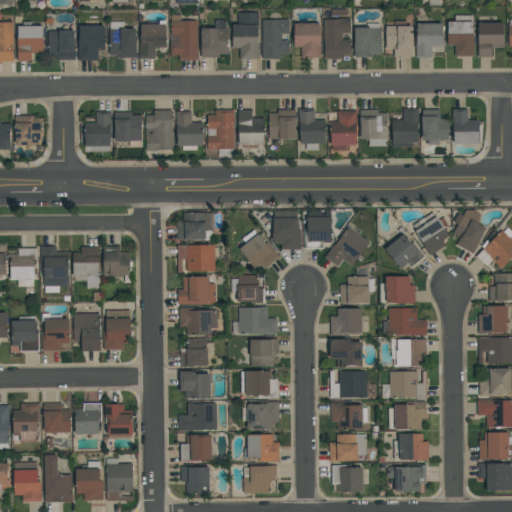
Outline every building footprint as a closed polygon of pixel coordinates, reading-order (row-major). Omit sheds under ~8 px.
[(237,12),(258,12),(258,28),(258,45),(258,59),(239,59),(239,48),(231,48),(231,37),(232,37),(232,25),(237,25),(237,12)] [(197,20),(197,60),(178,60),(178,55),(169,55),(169,44),(170,44),(170,14),(180,14),(180,20),(197,20)] [(474,56),(454,56),(454,45),(447,45),(447,33),(447,22),(454,22),(454,15),(472,15),(472,33),(473,33),(473,42),(474,42),(474,56)] [(323,18),(339,18),(350,18),(350,33),(342,33),(342,39),(351,39),(351,53),(342,53),(342,58),(324,58),(324,43),(323,43),(323,18)] [(288,19),(288,34),(281,34),(281,40),(288,40),(289,54),(281,54),(281,59),(262,59),(262,20),(279,20),(279,19),(288,19)] [(227,28),(227,50),(228,50),(228,54),(219,54),(219,57),(201,57),(201,28),(215,28),(215,20),(226,20),(226,28),(227,28)] [(412,26),(412,57),(393,57),(393,49),(385,49),(385,26),(394,26),(394,21),(406,21),(406,26),(412,26)] [(0,22),(13,22),(13,43),(12,43),(12,62),(0,62),(0,22)] [(109,55),(109,29),(110,29),(110,22),(123,22),(123,28),(135,28),(136,58),(118,58),(118,55),(109,55)] [(504,22),(504,48),(492,48),(492,57),(477,57),(477,22),(504,22)] [(293,47),(293,23),(319,23),(319,35),(320,35),(320,58),(300,58),(300,47),(293,47)] [(354,57),(354,27),(366,27),(366,23),(379,23),(379,28),(381,28),(381,54),(373,54),(373,57),(354,57)] [(442,46),(432,46),(432,58),(415,58),(415,44),(416,44),(416,35),(417,35),(417,23),(441,23),(441,35),(442,35),(442,46)] [(165,24),(165,36),(166,36),(166,48),(154,48),(154,58),(139,58),(139,42),(139,36),(140,36),(140,24),(165,24)] [(97,49),(97,60),(77,61),(77,46),(78,46),(78,38),(79,38),(79,25),(104,25),(104,49),(97,49)] [(17,61),(17,38),(17,26),(42,26),(42,38),(43,38),(43,53),(31,53),(31,61),(17,61)] [(47,57),(47,30),(74,30),(74,59),(56,59),(56,57),(47,57)] [(418,108),(418,122),(417,122),(417,143),(412,143),(412,147),(392,147),(392,135),(391,135),(391,119),(402,119),(402,108),(418,108)] [(467,108),(467,120),(478,120),(478,142),(453,142),(453,134),(452,134),(452,122),(451,122),(451,108),(467,108)] [(251,109),(251,117),(263,117),(263,145),(238,145),(238,124),(237,124),(237,109),(251,109)] [(268,139),(268,113),(277,113),(277,112),(277,109),(295,109),(295,139),(268,139)] [(314,109),(314,119),(325,119),(325,143),(318,143),(318,150),(305,150),(305,143),(300,143),(300,136),(298,136),(298,115),(297,115),(297,109),(314,109)] [(440,109),(440,119),(448,119),(448,140),(439,140),(439,145),(428,145),(428,140),(421,140),(421,122),(421,116),(422,116),(422,109),(440,109)] [(172,110),(172,127),(173,127),(173,150),(157,150),(145,150),(145,139),(145,115),(153,115),(153,110),(172,110)] [(234,110),(234,149),(232,149),(232,157),(218,157),(218,149),(217,149),(217,150),(207,150),(207,115),(214,115),(214,110),(234,110)] [(330,122),(337,122),(337,110),(356,110),(356,122),(355,122),(355,145),(348,145),(348,150),(331,150),(331,145),(330,145),(330,122)] [(385,146),(368,146),(368,139),(360,139),(360,123),(359,123),(359,110),(377,110),(377,113),(386,113),(386,139),(385,139),(385,146)] [(84,151),(84,123),(95,123),(95,111),(111,111),(111,116),(110,116),(110,128),(110,146),(108,146),(108,151),(84,151)] [(176,146),(176,117),(175,117),(175,111),(191,111),(191,122),(202,122),(202,146),(196,146),(196,150),(181,150),(181,146),(176,146)] [(113,112),(132,112),(132,115),(140,115),(140,141),(140,147),(129,147),(129,141),(114,141),(114,129),(113,129),(113,112)] [(14,115),(33,115),(33,118),(42,118),(42,123),(41,123),(41,145),(31,145),(15,145),(15,135),(14,135),(14,115)] [(9,149),(0,149),(0,123),(9,123),(9,149)] [(457,245),(473,254),(486,229),(476,223),(480,215),(468,208),(463,217),(459,214),(454,223),(458,225),(453,234),(461,238),(457,245)] [(297,219),(297,239),(301,239),(301,250),(276,250),(276,246),(272,246),(272,218),(283,218),(283,212),(294,212),(294,219),(297,219)] [(213,213),(213,230),(205,230),(205,240),(177,240),(177,222),(184,222),(184,213),(213,213)] [(305,250),(323,250),(323,243),(332,243),(332,218),(308,217),(308,230),(305,230),(305,250)] [(443,241),(449,237),(437,217),(414,232),(430,256),(446,246),(443,241)] [(325,258),(348,227),(370,243),(353,266),(344,259),(337,267),(325,258)] [(502,231),(511,241),(511,257),(501,269),(493,261),(490,264),(495,270),(492,273),(476,257),(502,231)] [(259,235),(264,241),(266,239),(281,258),(263,272),(259,266),(255,270),(239,250),(259,235)] [(426,257),(414,241),(411,243),(405,235),(386,249),(401,269),(408,264),(412,269),(426,257)] [(215,245),(215,271),(186,271),(186,260),(182,260),(182,274),(177,274),(177,245),(215,245)] [(68,286),(59,286),(59,292),(44,292),(44,286),(43,286),(43,266),(40,266),(40,246),(56,246),(56,251),(68,251),(68,264),(68,286)] [(103,246),(119,246),(119,252),(129,252),(129,275),(122,275),(122,277),(115,277),(115,276),(103,276),(103,246)] [(80,254),(80,247),(99,247),(99,267),(98,267),(98,277),(97,277),(97,287),(86,287),(86,277),(72,277),(72,254),(80,254)] [(36,248),(36,264),(34,264),(34,280),(33,280),(33,286),(17,286),(17,280),(10,280),(10,253),(17,253),(17,248),(36,248)] [(489,287),(495,287),(495,274),(511,274),(511,302),(489,302),(489,287)] [(258,276),(258,285),(264,284),(265,303),(250,303),(250,302),(236,302),(236,297),(239,297),(238,276),(258,276)] [(348,277),(369,276),(370,305),(340,306),(339,285),(348,285),(347,276),(348,277)] [(215,304),(215,284),(209,284),(208,277),(183,277),(183,289),(178,289),(178,304),(215,304)] [(410,277),(410,286),(415,286),(415,304),(385,304),(385,277),(410,277)] [(479,315),(483,315),(483,306),(508,306),(508,334),(479,334),(479,315)] [(268,307),(268,319),(276,319),(276,334),(238,335),(238,307),(268,307)] [(211,329),(217,329),(217,311),(199,311),(199,308),(179,309),(179,328),(185,328),(186,335),(211,335),(211,329)] [(338,308),(338,317),(331,317),(331,336),(362,336),(362,309),(338,308)] [(388,308),(416,308),(416,320),(427,320),(427,335),(388,335),(388,308)] [(103,350),(103,331),(105,331),(105,311),(130,311),(130,343),(122,343),(122,350),(103,350)] [(8,338),(0,338),(0,313),(8,313),(8,338)] [(68,343),(61,343),(61,350),(42,350),(42,331),(44,331),(44,321),(41,321),(41,313),(49,313),(49,319),(68,319),(68,343)] [(81,351),(81,342),(73,342),(73,314),(99,314),(99,329),(99,351),(81,351)] [(18,316),(34,316),(34,320),(36,320),(36,333),(38,333),(38,352),(19,352),(19,346),(11,346),(11,320),(18,320),(18,316)] [(279,354),(279,338),(249,338),(250,367),(274,367),(274,354),(279,354)] [(511,364),(511,338),(479,338),(479,364),(511,364)] [(208,366),(207,355),(213,355),(213,343),(207,343),(206,339),(188,340),(188,349),(180,349),(181,367),(208,366)] [(348,339),(329,339),(329,360),(338,360),(338,367),(362,367),(362,342),(348,342),(348,339)] [(426,340),(426,358),(418,358),(418,366),(397,366),(397,340),(426,340)] [(511,369),(511,394),(499,394),(499,396),(479,396),(479,369),(511,369)] [(427,371),(427,399),(388,400),(388,371),(418,370),(418,384),(423,384),(423,371),(427,371)] [(210,374),(210,398),(185,399),(185,392),(178,392),(178,372),(194,371),(194,375),(210,374)] [(271,371),(271,380),(277,380),(278,398),(257,398),(257,395),(242,396),(242,372),(271,371)] [(367,372),(368,399),(330,399),(330,371),(334,371),(334,384),(339,384),(339,372),(367,372)] [(511,400),(511,427),(487,427),(487,416),(478,416),(478,400),(511,400)] [(279,402),(279,421),(272,422),(273,430),(247,430),(247,404),(261,404),(261,402),(279,402)] [(338,423),(338,430),(362,430),(362,406),(350,406),(350,402),(330,403),(330,423),(338,423)] [(426,402),(426,418),(421,418),(421,430),(395,430),(395,405),(408,405),(408,402),(426,402)] [(20,443),(20,435),(13,435),(13,410),(20,410),(20,403),(39,403),(39,422),(37,422),(37,443),(20,443)] [(62,403),(62,409),(70,409),(70,432),(43,432),(43,417),(42,417),(42,403),(62,403)] [(101,403),(101,422),(99,422),(99,434),(74,434),(74,410),(83,410),(83,403),(101,403)] [(217,403),(217,431),(178,432),(178,415),(189,415),(189,404),(217,403)] [(132,435),(131,435),(131,439),(107,439),(107,435),(107,417),(104,417),(104,404),(123,404),(123,409),(132,409),(132,435)] [(8,450),(0,450),(0,405),(8,405),(8,421),(8,443),(8,450)] [(508,433),(485,433),(485,441),(479,441),(479,460),(500,460),(500,458),(508,458),(508,433)] [(422,434),(422,442),(429,442),(429,461),(399,461),(399,434),(422,434)] [(211,435),(212,460),(182,461),(181,445),(187,444),(187,436),(211,435)] [(272,435),(272,443),(279,443),(279,463),(258,463),(258,459),(248,460),(247,436),(272,435)] [(329,462),(358,462),(358,444),(356,444),(356,435),(337,435),(337,443),(329,443),(329,462)] [(43,501),(43,490),(44,490),(44,455),(57,455),(57,474),(61,474),(61,475),(71,475),(71,501),(43,501)] [(106,501),(106,490),(106,458),(117,458),(117,464),(132,464),(132,492),(121,492),(121,496),(133,496),(133,501),(106,501)] [(102,500),(84,500),(83,493),(76,494),(75,469),(87,468),(87,461),(99,461),(100,481),(102,481),(102,500)] [(41,501),(22,501),(22,495),(13,495),(13,470),(14,470),(14,462),(37,462),(37,470),(38,470),(38,482),(40,482),(41,501)] [(0,463),(9,463),(9,485),(0,485),(0,463)] [(511,463),(478,463),(478,479),(488,479),(488,491),(511,491),(511,463)] [(332,484),(339,484),(339,492),(363,492),(363,468),(351,468),(351,465),(332,466),(332,484)] [(425,465),(425,484),(419,484),(419,494),(394,494),(394,479),(387,479),(387,466),(408,467),(408,465),(425,465)] [(277,466),(277,494),(242,494),(242,477),(248,477),(249,466),(277,466)] [(209,467),(209,494),(187,494),(187,482),(180,482),(180,467),(209,467)]
